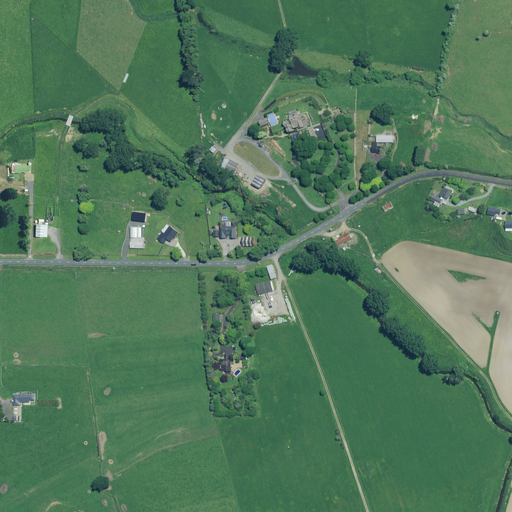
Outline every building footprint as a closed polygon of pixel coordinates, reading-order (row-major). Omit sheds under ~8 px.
[(312,116),(310,117),(308,112),(301,115),(300,111),(289,116),(291,119),(284,122),(286,127),(288,126),(291,133),(296,131),(295,129),(297,128),(299,132),(302,131),(309,128),(308,127),(313,125),(312,121),(313,120),(312,116)] [(271,123),(269,118),(260,120),(262,126),(271,123)] [(317,136),(314,128),(308,130),(311,138),(317,136)] [(392,136),(392,132),(388,132),(388,136),(377,135),(377,142),(394,143),(394,136),(392,136)] [(370,151),(368,151),(367,161),(369,163),(374,163),(375,163),(375,162),(376,162),(376,161),(376,160),(375,160),(374,160),(374,159),(370,160),(370,151)] [(15,162),(15,164),(14,173),(21,173),(26,173),(26,170),(31,170),(31,166),(27,166),(27,164),(18,164),(18,162),(15,162)] [(448,187),(448,188),(446,187),(441,196),(443,197),(442,199),(440,198),(441,196),(435,194),(434,195),(432,200),(437,202),(435,205),(440,207),(443,202),(448,205),(451,199),(455,192),(453,191),(454,190),(448,187)] [(392,208),(390,204),(383,207),(385,212),(392,208)] [(490,207),(489,212),(488,212),(487,214),(489,214),(496,216),(497,214),(502,215),(503,210),(490,207)] [(48,225),(36,224),(35,237),(47,238),(48,225)] [(180,232),(170,225),(165,233),(163,231),(158,239),(166,244),(169,240),(172,242),(176,237),(175,237),(176,236),(177,236),(180,232)] [(237,227),(220,226),(220,238),(227,238),(227,237),(230,237),(230,238),(237,239),(237,227)] [(339,239),(336,241),(338,246),(352,239),(349,232),(340,237),(339,238),(339,239)] [(145,237),(132,237),(131,248),(144,249),(145,237)] [(278,278),(274,265),(268,266),(272,280),(278,278)] [(268,293),(274,291),(272,281),(266,283),(260,284),(257,285),(259,295),(262,294),(268,293)] [(226,370),(226,372),(232,372),(231,362),(234,362),(234,361),(235,361),(235,355),(225,355),(225,357),(225,358),(224,359),(220,359),(219,370),(226,370)] [(36,395),(15,395),(15,406),(20,406),(20,405),(21,405),(21,403),(30,403),(30,402),(31,402),(31,401),(35,401),(35,400),(36,400),(36,395)]
